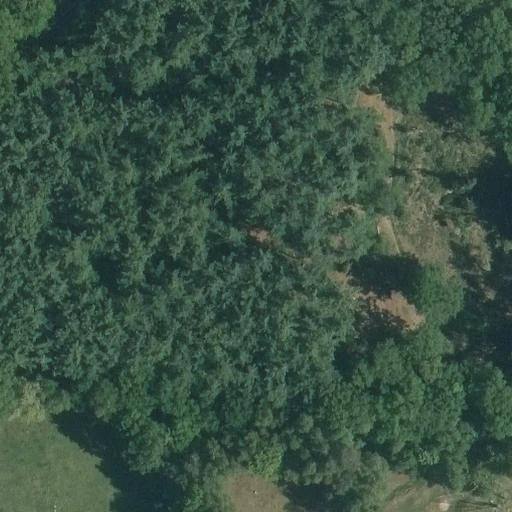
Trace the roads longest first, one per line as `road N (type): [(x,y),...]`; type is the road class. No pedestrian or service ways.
road 1 (track): [(504,427),(0,368)]
road 2 (track): [(511,428),(477,403),(449,363),(392,241),(379,123),(382,0)]
road 3 (track): [(0,98),(51,24),(79,0)]
